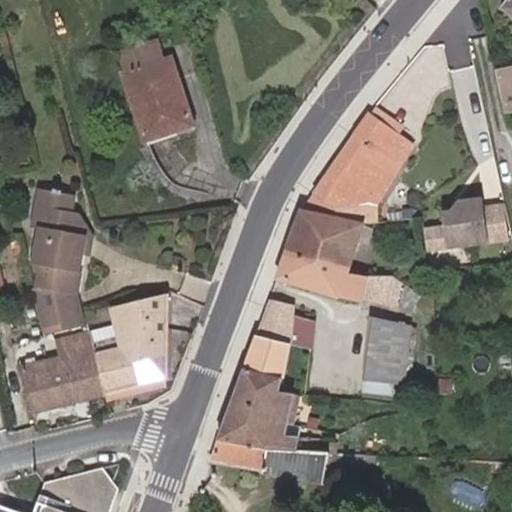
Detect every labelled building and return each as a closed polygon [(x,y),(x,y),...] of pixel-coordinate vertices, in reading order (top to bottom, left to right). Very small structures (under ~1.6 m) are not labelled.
[(511,0),(508,0),(502,9),(511,16),(511,0)] [(128,74),(126,75),(147,139),(193,123),(171,59),(165,61),(162,52),(159,43),(121,56),(124,65),(128,74)] [(511,72),(494,76),(504,117),(511,114),(511,72)] [(399,149),(359,127),(306,206),(311,209),(313,205),(323,206),(324,203),(351,204),(350,221),(363,225),(364,222),(374,221),(381,196),(371,197),(399,149)] [(408,153),(399,149),(371,197),(381,196),(408,153)] [(39,281),(32,283),(43,331),(83,322),(76,290),(83,248),(74,247),(78,224),(69,207),(71,190),(59,189),(60,186),(51,185),(50,187),(39,185),(33,224),(40,224),(35,258),(41,265),(39,281)] [(469,249),(510,243),(504,205),(484,208),(483,199),(459,202),(460,211),(442,214),(444,228),(424,231),(428,254),(469,249)] [(311,209),(306,206),(302,212),(288,252),(349,267),(363,225),(350,221),(351,204),(324,203),(323,206),(313,205),(311,209)] [(76,209),(69,207),(78,224),(74,247),(83,248),(87,248),(90,233),(76,209)] [(469,249),(428,254),(430,270),(471,265),(469,249)] [(348,271),(349,267),(288,252),(278,277),(339,297),(362,302),(363,300),(387,306),(397,307),(403,283),(394,277),(367,273),(348,271)] [(96,351),(108,393),(166,378),(168,291),(113,306),(121,333),(124,342),(96,351)] [(271,299),(258,334),(289,344),(295,306),(271,299)] [(403,383),(411,323),(372,313),(362,377),(403,383)] [(35,412),(108,393),(96,351),(94,340),(91,331),(56,340),(60,358),(24,366),(35,412)] [(124,342),(121,333),(94,340),(96,351),(124,342)] [(258,334),(220,439),(315,448),(316,436),(281,433),(288,394),(277,392),(277,390),(289,344),(258,334)] [(220,439),(212,460),(265,469),(265,475),(305,479),(306,470),(322,472),(325,449),(315,448),(220,439)] [(83,494),(114,500),(120,483),(104,466),(73,476),(67,488),(83,494)] [(109,511),(114,500),(83,494),(67,488),(73,476),(53,481),(42,511),(29,511),(1,501),(0,503),(0,511),(109,511)]
